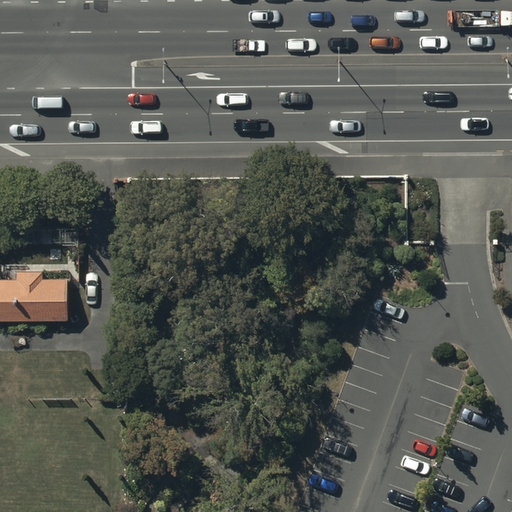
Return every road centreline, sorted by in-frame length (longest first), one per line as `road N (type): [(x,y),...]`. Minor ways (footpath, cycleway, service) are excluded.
road 1 (trunk): [(56,32),(511,30)]
road 2 (trunk): [(511,111),(59,113)]
